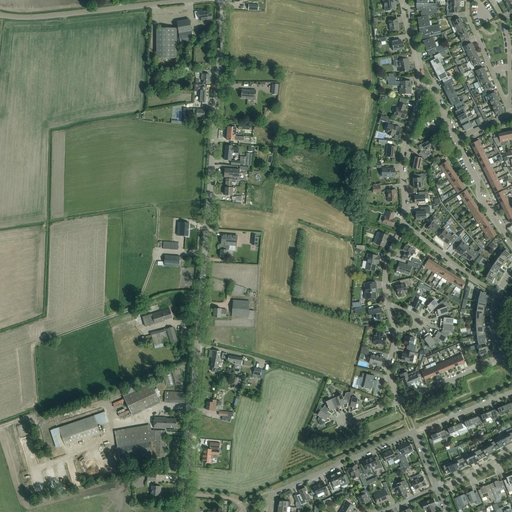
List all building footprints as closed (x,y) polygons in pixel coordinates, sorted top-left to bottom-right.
[(394,0),(384,0),(383,0),(383,4),(384,4),(385,11),(395,10),(394,5),(395,5),(394,0)] [(427,0),(416,0),(417,4),(415,4),(417,4),(417,8),(416,8),(416,9),(417,9),(417,10),(416,10),(416,11),(421,11),(421,10),(437,9),(436,4),(427,4),(427,0)] [(459,11),(459,7),(450,7),(450,11),(447,11),(447,16),(453,16),(453,13),(458,13),(458,11),(459,11)] [(421,10),(421,11),(421,12),(420,12),(420,13),(421,12),(422,17),(416,18),(418,18),(419,23),(417,23),(429,21),(428,16),(437,15),(437,9),(421,10)] [(198,15),(198,16),(199,16),(200,21),(211,19),(211,13),(207,14),(207,11),(202,12),(202,10),(198,11),(199,15),(198,15)] [(459,18),(449,23),(452,28),(462,23),(459,18)] [(388,21),(390,31),(399,30),(397,23),(398,23),(397,19),(388,21)] [(180,42),(193,40),(190,20),(177,22),(180,42)] [(440,29),(439,24),(430,26),(429,21),(417,23),(419,23),(419,28),(418,28),(419,28),(420,32),(419,32),(419,33),(420,33),(421,34),(420,35),(440,29)] [(464,28),(462,23),(452,28),(454,33),(457,32),(464,28)] [(156,58),(176,58),(176,28),(156,28),(156,58)] [(466,33),(464,28),(457,32),(459,36),(466,33)] [(433,38),(441,35),(440,29),(420,35),(421,35),(421,37),(420,37),(421,37),(423,41),(422,42),(423,41),(425,46),(423,46),(435,42),(433,38)] [(469,38),(466,33),(459,36),(462,43),(459,44),(460,45),(468,41),(467,39),(469,38)] [(400,40),(391,41),(392,47),(393,51),(404,49),(403,42),(401,43),(400,40)] [(469,44),(468,41),(460,45),(456,47),(458,49),(461,47),(464,52),(466,51),(473,48),(471,43),(469,44)] [(447,49),(445,44),(436,47),(435,42),(423,46),(423,47),(425,46),(427,51),(425,51),(426,51),(428,55),(427,55),(427,56),(429,55),(431,58),(433,56),(439,53),(444,51),(447,49)] [(476,53),(473,48),(466,51),(468,56),(476,53)] [(443,61),(441,56),(439,53),(433,56),(435,59),(430,62),(431,64),(431,65),(431,66),(431,67),(440,63),(443,61)] [(478,58),(476,53),(468,56),(470,61),(478,58)] [(480,63),(478,58),(470,61),(468,62),(471,70),(474,69),(480,66),(479,63),(480,63)] [(397,60),(393,61),(394,65),(394,66),(395,67),(396,67),(396,68),(397,68),(400,67),(401,72),(409,71),(407,64),(409,63),(408,59),(397,60)] [(435,71),(443,67),(440,63),(431,67),(432,68),(433,69),(435,71)] [(481,68),(480,66),(474,69),(475,71),(477,76),(485,72),(483,67),(481,68)] [(445,72),(443,67),(435,71),(436,74),(435,74),(436,75),(436,77),(445,72)] [(443,83),(452,79),(451,76),(451,75),(450,74),(449,74),(448,74),(447,71),(445,72),(436,77),(437,78),(438,79),(438,78),(440,81),(442,80),(443,83)] [(487,77),(485,72),(477,76),(476,77),(478,82),(480,81),(487,77)] [(202,74),(201,80),(203,80),(203,84),(209,84),(209,80),(209,78),(209,74),(202,74)] [(490,82),(487,77),(480,81),(482,86),(490,82)] [(453,88),(451,84),(453,82),(452,79),(443,83),(444,85),(442,87),(444,89),(443,90),(443,91),(444,92),(453,88)] [(410,86),(411,86),(411,82),(400,82),(400,94),(411,94),(411,88),(410,88),(410,86)] [(492,87),(490,82),(482,86),(479,87),(483,95),(485,93),(491,91),(490,88),(492,87)] [(194,84),(194,91),(198,92),(198,91),(200,91),(199,102),(205,103),(206,87),(203,87),(203,84),(194,84)] [(447,96),(455,92),(453,88),(444,92),(444,93),(445,94),(446,94),(447,96)] [(241,98),(249,99),(249,100),(255,100),(256,90),(250,90),(250,91),(242,90),(241,98)] [(492,93),(491,91),(485,93),(483,95),(482,95),(485,103),(489,101),(497,97),(494,92),(492,93)] [(457,97),(455,92),(447,96),(448,99),(448,100),(449,102),(457,97)] [(460,96),(457,97),(449,102),(449,103),(450,104),(451,103),(452,106),(454,105),(455,108),(464,104),(463,101),(463,100),(463,99),(463,97),(462,97),(461,97),(460,96)] [(499,102),(497,97),(489,101),(491,106),(499,102)] [(501,107),(499,102),(491,106),(494,111),(501,107)] [(396,108),(394,115),(404,119),(407,112),(404,111),(406,105),(400,103),(398,108),(396,108)] [(465,106),(464,104),(455,108),(457,110),(455,112),(456,114),(455,115),(456,116),(456,117),(465,113),(467,112),(465,109),(466,109),(467,108),(467,107),(466,106),(465,106)] [(504,112),(501,107),(494,111),(496,116),(504,112)] [(205,110),(193,109),(193,117),(204,117),(205,110)] [(459,121),(467,117),(465,113),(456,117),(457,118),(458,119),(459,121)] [(470,122),(467,117),(459,121),(461,124),(460,124),(461,125),(461,127),(470,122)] [(472,127),(470,122),(461,127),(462,128),(462,129),(463,128),(464,131),(472,127)] [(401,128),(388,124),(386,132),(388,132),(387,135),(393,136),(394,134),(399,136),(401,128)] [(227,128),(227,135),(241,136),(242,134),(235,134),(236,128),(227,127),(228,127),(227,128)] [(505,141),(503,133),(500,133),(500,134),(498,135),(499,137),(493,138),(496,145),(500,144),(500,142),(505,141)] [(425,149),(421,151),(427,156),(430,154),(429,153),(430,152),(428,149),(430,147),(433,151),(437,148),(431,139),(422,145),(425,149)] [(473,149),(481,145),(478,140),(471,144),(472,145),(472,146),(473,149)] [(476,153),(483,150),(481,145),(473,149),(475,152),(476,153)] [(226,146),(224,160),(231,160),(231,152),(238,153),(239,148),(232,147),(232,146),(226,146)] [(395,147),(394,147),(393,146),(391,146),(390,146),(389,146),(388,146),(387,146),(386,157),(387,157),(388,157),(389,157),(390,158),(391,158),(392,158),(393,157),(395,158),(396,147),(395,147)] [(478,159),(486,155),(483,150),(476,153),(477,155),(476,156),(478,159)] [(425,160),(427,156),(421,151),(418,154),(425,160)] [(231,164),(252,166),(253,154),(246,154),(246,157),(240,157),(240,162),(232,161),(231,164)] [(481,163),(488,160),(486,155),(478,159),(479,162),(480,161),(481,163)] [(419,170),(421,158),(415,157),(412,169),(419,170)] [(483,168),(491,165),(488,160),(481,163),(482,165),(481,165),(483,168)] [(442,171),(449,166),(448,163),(447,163),(446,162),(439,166),(442,171)] [(486,173),(493,169),(491,165),(483,168),(484,171),(485,171),(486,173)] [(451,169),(449,166),(442,171),(445,175),(452,171),(451,169)] [(382,168),(382,177),(394,177),(394,169),(382,168)] [(225,169),(224,177),(239,178),(239,170),(225,169)] [(495,174),(493,169),(486,173),(487,174),(486,175),(487,178),(495,174)] [(456,175),(454,172),(453,172),(452,171),(445,175),(448,180),(456,175)] [(414,188),(421,188),(421,181),(422,181),(426,177),(426,174),(416,175),(416,178),(413,178),(414,188)] [(491,183),(498,179),(495,174),(487,178),(489,181),(490,181),(491,183)] [(457,178),(456,175),(448,180),(451,184),(458,180),(457,178)] [(492,188),(500,184),(498,179),(491,183),(491,184),(491,185),(492,188)] [(462,184),(460,181),(459,181),(458,180),(451,184),(454,189),(462,184)] [(463,187),(464,187),(462,184),(454,189),(457,193),(464,189),(463,187)] [(502,189),(500,184),(492,188),(494,191),(494,190),(495,192),(502,189)] [(235,193),(235,188),(225,187),(225,188),(224,188),(224,191),(225,191),(225,195),(232,196),(232,193),(235,193)] [(387,190),(388,202),(396,201),(395,189),(387,190)] [(462,199),(469,194),(467,192),(466,192),(465,190),(458,195),(462,199)] [(498,199),(506,195),(503,190),(496,194),(497,196),(496,196),(498,199)] [(428,199),(428,192),(422,192),(422,196),(414,196),(415,204),(425,203),(424,199),(428,199)] [(470,198),(471,197),(469,194),(462,199),(465,204),(471,199),(470,198)] [(501,204),(508,200),(506,195),(498,199),(499,202),(500,202),(501,204)] [(475,203),(473,201),(472,201),(471,199),(465,204),(468,208),(475,203)] [(503,209),(511,205),(508,200),(501,204),(502,205),(501,206),(503,209)] [(476,207),(477,206),(475,203),(468,208),(471,213),(477,208),(476,207)] [(506,213),(511,210),(511,208),(511,205),(503,209),(504,212),(505,212),(506,213)] [(426,218),(425,212),(430,211),(429,207),(420,208),(421,208),(422,211),(415,212),(416,219),(426,218)] [(481,213),(479,210),(478,210),(477,208),(471,213),(474,217),(481,213)] [(384,216),(382,223),(393,227),(395,220),(392,219),(394,214),(388,211),(386,217),(384,216)] [(482,216),(483,215),(481,213),(474,217),(477,222),(483,218),(482,216)] [(437,219),(433,216),(426,223),(429,226),(427,228),(434,233),(439,227),(434,223),(437,219)] [(487,222),(485,218),(484,219),(483,218),(477,222),(480,226),(487,222)] [(188,236),(189,223),(178,222),(177,236),(188,236)] [(488,225),(489,224),(487,222),(480,226),(483,231),(489,227),(488,225)] [(493,231),(491,227),(490,228),(489,227),(483,231),(486,236),(493,231)] [(452,236),(444,230),(438,237),(441,239),(442,239),(445,241),(444,242),(447,244),(450,241),(453,243),(458,237),(454,234),(452,236)] [(494,234),(495,233),(493,231),(486,236),(489,240),(495,235),(494,234)] [(388,236),(380,233),(376,244),(384,247),(386,240),(386,241),(388,236)] [(220,257),(226,257),(227,250),(228,250),(229,245),(236,246),(237,235),(222,234),(221,244),(222,245),(221,249),(220,257)] [(453,244),(455,246),(462,238),(459,236),(453,244)] [(187,248),(200,248),(200,237),(188,237),(187,248)] [(462,256),(469,247),(462,241),(455,250),(459,253),(458,253),(462,256)] [(408,260),(411,256),(412,256),(415,251),(406,245),(402,250),(405,252),(402,256),(403,257),(401,259),(407,261),(408,260)] [(477,251),(476,252),(469,247),(462,256),(465,259),(465,258),(469,261),(471,259),(474,262),(480,254),(478,252),(477,251)] [(500,255),(499,257),(505,262),(507,260),(507,259),(510,255),(506,249),(503,252),(500,255)] [(377,256),(367,254),(366,261),(367,262),(365,269),(374,271),(376,263),(378,264),(380,257),(377,256)] [(179,266),(180,256),(165,255),(164,265),(179,266)] [(503,265),(505,262),(499,257),(497,259),(495,261),(494,264),(500,268),(503,264),(503,265)] [(433,262),(430,260),(428,259),(428,260),(423,266),(428,269),(433,262)] [(415,268),(416,264),(408,261),(407,265),(399,262),(398,264),(399,264),(398,267),(396,271),(401,273),(401,272),(408,275),(411,267),(415,268)] [(437,265),(436,264),(433,262),(428,269),(433,272),(437,265)] [(497,272),(500,268),(494,264),(492,266),(490,269),(489,271),(496,275),(498,272),(497,272)] [(442,268),(439,266),(437,265),(433,272),(437,275),(442,268)] [(447,270),(445,269),(442,268),(437,275),(442,278),(447,270)] [(451,273),(448,271),(447,270),(442,278),(447,281),(451,273)] [(495,278),(496,275),(489,271),(488,273),(485,278),(492,283),(495,278)] [(456,276),(454,275),(451,273),(447,281),(451,284),(456,276)] [(461,279),(457,277),(456,276),(451,284),(456,286),(461,279)] [(398,294),(399,297),(404,296),(403,292),(407,291),(406,287),(411,286),(409,278),(399,281),(401,281),(402,284),(395,286),(397,294),(398,294)] [(460,289),(465,282),(461,279),(456,286),(460,289)] [(376,282),(364,283),(365,299),(376,298),(375,289),(376,289),(376,282)] [(245,295),(247,289),(234,285),(233,292),(245,295)] [(478,299),(478,302),(486,304),(486,300),(485,300),(487,295),(480,291),(479,296),(478,299)] [(420,296),(414,294),(411,300),(414,301),(412,307),(418,309),(422,301),(418,300),(420,296)] [(435,308),(438,304),(434,300),(432,301),(427,298),(424,305),(427,306),(428,307),(426,309),(429,313),(435,308)] [(231,317),(248,318),(248,310),(249,301),(233,300),(231,317)] [(448,313),(446,307),(444,307),(442,305),(444,303),(442,301),(438,304),(435,308),(437,310),(437,311),(435,312),(436,317),(442,315),(448,313)] [(485,307),(486,304),(478,302),(477,305),(476,308),(476,310),(484,311),(484,307),(485,307)] [(381,307),(368,310),(369,315),(373,314),(373,317),(376,317),(377,321),(382,319),(380,310),(381,310),(381,307)] [(226,309),(221,309),(214,308),(213,317),(220,317),(220,316),(225,317),(226,309)] [(155,324),(165,321),(164,320),(172,317),(170,309),(152,314),(155,324)] [(483,316),(484,311),(476,310),(476,313),(476,316),(476,319),(484,319),(484,316),(483,316)] [(449,312),(448,313),(442,315),(443,318),(443,319),(441,319),(440,324),(452,325),(453,319),(451,318),(449,312)] [(152,314),(142,317),(145,327),(155,324),(152,314)] [(484,323),(484,319),(476,319),(475,322),(476,325),(476,328),(483,327),(483,323),(484,323)] [(452,331),(452,325),(440,324),(440,329),(442,329),(442,331),(441,333),(446,336),(447,337),(450,331),(452,331)] [(173,327),(166,329),(171,343),(177,341),(173,327)] [(483,332),(483,327),(476,328),(476,332),(476,336),(485,335),(484,332),(483,332)] [(151,333),(154,345),(168,341),(165,329),(151,333)] [(446,336),(441,333),(435,330),(433,335),(435,336),(434,337),(432,339),(435,343),(436,345),(441,341),(443,342),(446,336)] [(375,331),(374,344),(385,345),(386,337),(383,337),(384,331),(375,331)] [(430,347),(435,343),(432,339),(427,333),(424,336),(425,338),(424,339),(421,340),(422,347),(429,345),(430,347)] [(485,338),(485,335),(476,336),(478,345),(485,343),(484,339),(485,338)] [(404,344),(404,345),(407,345),(406,350),(415,351),(416,346),(413,345),(414,338),(406,336),(404,344)] [(478,349),(480,356),(486,353),(487,354),(488,353),(489,352),(488,351),(489,350),(488,350),(487,346),(478,349)] [(360,353),(367,355),(369,349),(362,347),(360,353)] [(210,367),(218,368),(221,352),(210,350),(208,357),(211,357),(211,360),(210,367)] [(401,360),(412,363),(414,355),(412,355),(413,352),(407,351),(407,354),(402,353),(401,360)] [(371,354),(369,364),(380,366),(383,357),(371,354)] [(243,358),(228,355),(227,361),(235,362),(234,364),(241,365),(243,358)] [(461,355),(456,357),(459,365),(464,363),(461,355)] [(459,365),(456,357),(451,359),(454,367),(459,365)] [(454,367),(451,359),(446,361),(449,369),(454,367)] [(449,369),(446,361),(441,363),(444,371),(449,369)] [(444,371),(441,363),(436,365),(439,373),(444,371)] [(439,373),(436,365),(431,367),(434,375),(439,373)] [(407,376),(405,372),(400,375),(401,379),(400,379),(404,388),(411,385),(410,384),(415,382),(415,383),(420,382),(418,378),(421,376),(419,371),(420,367),(416,367),(415,371),(416,373),(407,376)] [(434,375),(431,367),(426,369),(429,377),(434,375)] [(261,370),(261,369),(254,368),(252,377),(260,379),(261,370)] [(429,377),(426,369),(421,372),(424,379),(424,380),(429,377)] [(371,379),(371,375),(362,373),(361,378),(363,378),(361,385),(363,386),(363,388),(370,389),(370,390),(371,390),(371,388),(375,389),(377,381),(371,379)] [(122,393),(132,415),(160,403),(152,387),(163,382),(160,375),(122,393)] [(349,396),(347,406),(352,407),(352,410),(353,411),(363,407),(360,401),(357,400),(357,398),(356,398),(353,397),(354,390),(351,389),(350,393),(349,396)] [(168,401),(187,401),(187,391),(168,391),(168,401)] [(340,395),(334,398),(337,407),(343,405),(344,407),(347,408),(347,406),(349,396),(350,393),(348,392),(346,394),(345,396),(344,396),(342,397),(341,395),(340,395)] [(325,405),(323,408),(330,413),(332,414),(333,412),(332,409),(337,407),(334,398),(326,401),(327,404),(325,405)] [(215,411),(218,411),(219,410),(219,407),(218,406),(216,406),(216,400),(213,400),(212,402),(207,402),(206,409),(212,410),(212,411),(215,411)] [(511,411),(511,403),(509,405),(508,404),(497,408),(497,410),(499,413),(508,410),(509,413),(511,411)] [(318,405),(315,411),(318,413),(318,414),(317,415),(319,416),(317,419),(320,425),(330,421),(329,419),(327,418),(330,413),(323,408),(322,408),(318,405)] [(500,416),(499,413),(497,410),(492,412),(492,411),(492,410),(480,415),(481,416),(482,420),(483,420),(491,417),(492,419),(500,416)] [(65,444),(65,446),(101,434),(98,426),(109,421),(106,411),(59,428),(59,427),(50,429),(56,447),(65,444)] [(483,420),(482,420),(481,416),(475,419),(475,418),(475,417),(464,422),(464,423),(466,427),(474,423),(475,426),(484,423),(483,420)] [(166,418),(154,417),(154,428),(166,429),(166,428),(176,428),(176,419),(166,419),(166,418)] [(466,427),(464,423),(459,425),(458,424),(447,429),(447,430),(449,434),(458,430),(460,435),(468,432),(467,430),(466,427)] [(114,431),(120,462),(155,456),(154,457),(165,457),(166,430),(151,430),(150,424),(114,431)] [(450,436),(449,434),(447,430),(442,432),(441,431),(442,431),(441,431),(430,435),(431,438),(429,439),(431,445),(431,444),(434,443),(433,440),(441,437),(442,440),(450,436)] [(508,444),(504,436),(499,438),(495,440),(500,449),(503,447),(508,444)] [(495,440),(491,443),(486,446),(491,453),(496,450),(500,449),(495,440)] [(396,450),(398,455),(399,458),(405,456),(403,453),(412,449),(410,445),(410,444),(409,444),(408,441),(398,446),(399,449),(396,450)] [(202,454),(202,462),(211,463),(212,458),(211,458),(211,454),(213,454),(213,450),(219,451),(219,450),(219,448),(220,448),(220,443),(210,442),(210,447),(210,449),(204,448),(204,454),(202,454)] [(491,453),(486,446),(482,448),(478,450),(482,458),(488,455),(491,453)] [(400,459),(399,458),(398,455),(395,456),(392,450),(389,451),(389,450),(385,452),(385,453),(383,454),(384,457),(386,462),(388,461),(389,465),(394,463),(395,464),(401,461),(400,459)] [(478,450),(475,452),(470,455),(474,463),(479,460),(482,458),(478,450)] [(474,463),(470,455),(465,457),(461,459),(465,467),(468,466),(474,463)] [(374,457),(368,459),(372,467),(374,466),(376,469),(382,467),(379,459),(375,461),(374,457)] [(372,467),(368,459),(362,462),(364,466),(361,467),(364,474),(368,473),(368,474),(369,474),(371,474),(371,473),(370,472),(369,468),(372,467)] [(461,459),(452,462),(455,471),(465,467),(461,459)] [(455,471),(452,462),(442,466),(443,469),(444,469),(446,475),(455,471)] [(361,471),(359,472),(355,465),(348,468),(353,479),(360,476),(361,478),(364,477),(361,471)] [(350,483),(346,476),(344,477),(341,471),(335,474),(340,484),(341,487),(347,484),(350,483)] [(340,484),(335,474),(329,477),(332,483),(329,484),(332,491),(335,490),(335,489),(334,487),(340,484)] [(511,474),(509,476),(508,476),(508,477),(506,478),(506,477),(507,479),(503,480),(508,492),(511,490),(511,489),(511,488),(511,474)] [(422,477),(421,475),(420,475),(417,476),(417,477),(417,478),(411,481),(415,490),(418,488),(421,486),(421,487),(426,485),(422,477)] [(407,486),(405,480),(399,483),(400,486),(394,488),(398,497),(404,494),(403,492),(406,491),(404,487),(407,486)] [(489,484),(497,503),(501,501),(498,494),(500,494),(500,493),(500,492),(500,491),(505,489),(502,481),(501,481),(502,481),(499,482),(498,480),(496,481),(495,481),(495,482),(494,482),(494,483),(490,485),(489,484)] [(324,493),(327,491),(323,481),(320,483),(320,484),(313,487),(316,495),(317,495),(323,492),(324,493)] [(497,503),(489,484),(489,485),(485,487),(485,486),(483,486),(482,486),(482,487),(480,488),(481,490),(478,491),(478,490),(481,499),(486,497),(487,497),(487,498),(489,498),(490,498),(491,502),(494,501),(495,504),(497,503)] [(161,486),(152,486),(151,497),(159,498),(160,490),(161,490),(161,486)] [(301,497),(298,498),(299,501),(301,505),(306,502),(305,499),(309,497),(305,487),(298,490),(301,497)] [(390,495),(387,487),(384,488),(385,491),(374,496),(377,504),(383,502),(383,501),(385,500),(387,500),(388,499),(389,499),(388,496),(390,495)] [(371,496),(367,489),(361,492),(362,495),(358,497),(361,505),(369,502),(367,498),(371,496)] [(466,494),(465,495),(468,502),(469,502),(470,503),(473,501),(474,503),(476,503),(477,505),(481,503),(478,494),(475,495),(473,491),(466,493),(466,494)] [(468,502),(465,495),(464,495),(464,494),(457,497),(459,502),(456,503),(459,510),(465,508),(464,505),(468,504),(467,502),(468,502)] [(421,503),(424,510),(426,509),(427,511),(432,511),(435,511),(433,506),(435,505),(433,499),(425,502),(425,501),(421,503)] [(350,511),(354,507),(345,501),(341,508),(343,509),(341,511),(350,511)]
